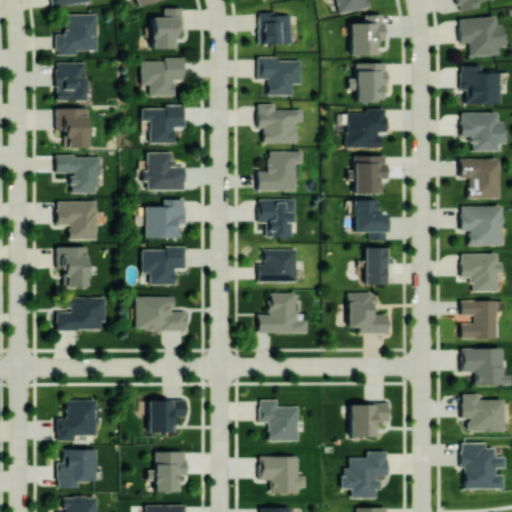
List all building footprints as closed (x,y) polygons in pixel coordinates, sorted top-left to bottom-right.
[(333,0),(335,11),(367,7),(365,0),(333,0)] [(452,0),(455,10),(475,6),(473,0),(452,0)] [(149,15),(149,47),(173,47),(173,29),(179,29),(179,6),(161,7),(161,15),(149,15)] [(95,48),(95,12),(62,13),(63,32),(53,32),(53,53),(74,53),(74,49),(95,48)] [(289,42),(288,12),(255,13),(256,43),(289,42)] [(348,22),(348,54),(375,53),(374,38),(381,38),(380,13),(371,13),(371,21),(348,22)] [(495,54),(494,45),(500,45),(499,23),(492,24),(492,15),(455,17),(456,41),(465,41),(465,55),(495,54)] [(138,83),(147,84),(146,94),(173,95),(173,78),(181,78),(181,56),(162,56),(162,59),(138,59),(138,83)] [(298,82),(298,57),(255,57),(255,78),(265,78),(265,93),(290,94),(290,82),(298,82)] [(54,99),(84,99),(83,61),(53,61),(54,99)] [(382,61),(354,61),(354,100),(383,100),(382,61)] [(496,102),(496,70),(477,70),(477,64),(458,64),(458,102),(496,102)] [(257,103),(275,103),(275,109),(303,109),(303,121),(295,121),(295,129),(297,129),(297,141),(263,141),(263,130),(264,130),(264,126),(258,126),(257,103)] [(55,136),(64,135),(65,146),(86,145),(84,105),(53,107),(55,136)] [(172,141),(172,126),(182,126),(182,105),(138,105),(139,120),(147,119),(147,142),(172,141)] [(336,113),(345,113),(345,112),(365,112),(365,108),(383,108),(383,116),(385,116),(385,131),(376,131),(376,135),(379,135),(379,147),(344,147),(344,133),(345,133),(345,124),(336,124),(336,113)] [(458,121),(460,121),(459,112),(496,112),(496,121),(501,121),(501,129),(503,129),(503,141),(495,141),(495,150),(471,150),(471,142),(468,142),(468,136),(458,136),(458,121)] [(145,188),(182,189),(182,164),(171,164),(171,151),(144,150),(144,169),(140,169),(140,180),(145,180),(145,188)] [(257,170),(267,170),(267,164),(268,164),(268,157),(270,157),(270,150),(303,150),(303,162),(296,162),(296,190),(258,190),(257,170)] [(53,172),(68,172),(68,191),(97,191),(97,154),(53,155),(53,172)] [(346,170),(353,170),(353,155),(383,155),(383,163),(385,163),(385,178),(379,178),(379,182),(380,182),(380,192),(353,192),(353,180),(346,180),(346,170)] [(458,159),(497,158),(497,198),(466,198),(465,187),(468,187),(468,177),(458,177),(458,159)] [(143,236),(177,236),(177,222),(182,222),(182,197),(160,197),(160,203),(143,203),(143,236)] [(259,199),(295,198),(295,222),(292,222),(292,236),(287,236),(287,237),(283,237),(283,236),(266,236),(266,222),(258,222),(258,207),(259,207),(259,199)] [(94,199),(53,200),(54,224),(66,224),(66,238),(94,238),(94,199)] [(352,200),(375,199),(375,201),(375,209),(378,209),(378,213),(385,213),(385,231),(384,231),(384,239),(368,239),(368,231),(353,231),(353,215),(352,215),(352,200)] [(459,206),(500,206),(500,216),(501,217),(501,222),(500,223),(500,245),(467,245),(467,234),(468,234),(468,231),(458,231),(458,214),(459,214),(459,206)] [(147,283),(173,283),(173,267),(183,267),(183,244),(163,245),(163,248),(139,248),(139,271),(147,271),(147,283)] [(85,285),(85,245),(54,245),(54,266),(63,266),(63,285),(85,285)] [(363,247),(385,247),(385,257),(390,257),(390,264),(385,264),(385,284),(363,284),(363,247)] [(258,264),(265,264),(265,262),(264,262),(264,249),(296,249),(296,281),(258,281),(258,264)] [(459,254),(495,253),(495,263),(499,263),(499,272),(495,272),(495,291),(471,291),(471,283),(467,283),(467,278),(458,278),(458,261),(459,261),(459,254)] [(304,331),(304,319),(294,318),(294,292),(266,291),(266,313),(256,313),(255,330),(304,331)] [(346,293),(371,293),(371,296),(373,296),(374,309),(370,309),(370,315),(385,315),(385,333),(357,333),(357,327),(347,327),(346,293)] [(133,329),(184,329),(184,309),(170,309),(170,295),(133,294),(133,329)] [(54,328),(103,329),(103,296),(64,295),(64,311),(54,310),(54,328)] [(492,337),(493,299),(457,298),(457,314),(470,314),(470,322),(457,321),(457,336),(492,337)] [(498,346),(458,346),(458,371),(472,371),(472,383),(506,383),(506,373),(499,373),(498,346)] [(458,417),(464,417),(464,429),(499,430),(500,398),(475,398),(475,392),(458,392),(458,417)] [(93,434),(93,399),(63,398),(63,417),(54,417),(54,439),(72,439),(72,434),(93,434)] [(145,398),(145,430),(172,431),(172,415),(183,415),(183,399),(145,398)] [(295,439),(296,406),(274,405),(274,398),(256,398),(256,421),(265,421),(265,439),(295,439)] [(374,435),(373,420),(384,420),(384,402),(347,402),(347,435),(374,435)] [(499,488),(499,470),(500,470),(500,455),(491,455),(491,447),(482,446),(482,441),(457,440),(457,466),(461,466),(460,487),(499,488)] [(93,447),(59,448),(60,462),(54,462),(55,486),(75,485),(75,480),(94,479),(93,447)] [(183,450),(152,449),(152,490),(177,490),(177,474),(182,474),(183,450)] [(384,449),(364,450),(364,456),(346,456),(347,467),(339,467),(339,487),(349,487),(349,496),(375,496),(374,474),(384,474),(384,449)] [(302,490),(302,473),(296,473),(296,455),(258,454),(257,478),(268,478),(268,490),(302,490)] [(55,511),(93,511),(94,495),(60,495),(60,510),(55,510),(55,511)] [(143,503),(143,511),(182,511),(183,503),(143,503)]
